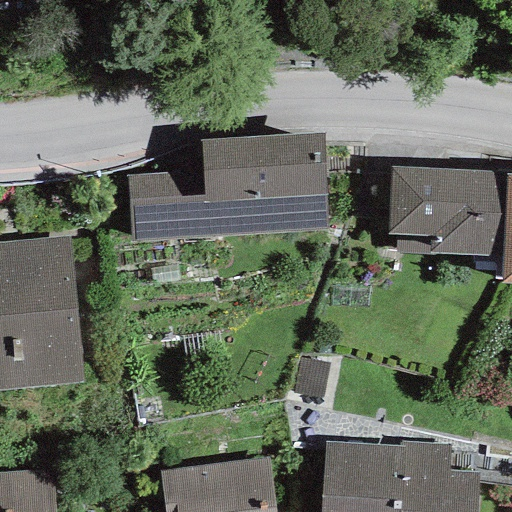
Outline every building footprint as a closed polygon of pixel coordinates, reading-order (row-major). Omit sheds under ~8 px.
[(323,134),(199,141),(201,170),(126,175),(130,242),(205,237),(328,230),(323,134)] [(505,174),(506,172),(398,167),(390,167),(387,236),(395,236),(394,252),(502,257),(505,174)] [(511,174),(505,174),(502,257),(501,285),(511,285),(511,174)] [(76,311),(69,236),(0,242),(0,392),(83,384),(76,311)] [(322,398),(328,364),(300,359),(294,393),(322,398)] [(323,443),(322,465),(318,511),(475,511),(478,474),(448,472),(449,451),(450,444),(399,441),(399,448),(323,443)] [(274,511),(268,457),(156,472),(161,511),(274,511)] [(0,472),(0,511),(54,511),(51,469),(0,472)]
